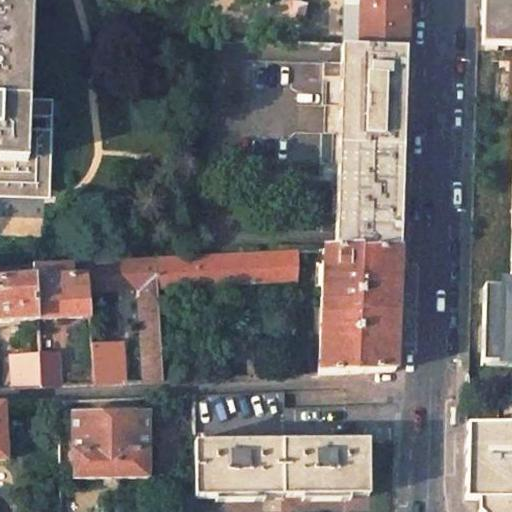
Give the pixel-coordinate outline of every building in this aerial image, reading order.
[(32,0),(0,0),(0,160),(27,161),(28,130),(32,0)] [(406,0),(360,0),(359,49),(405,51),(406,0)] [(511,0),(483,0),(483,45),(511,45),(511,224),(510,290),(482,288),(480,365),(511,365),(511,0)] [(340,49),(341,51),(340,65),(340,79),(335,234),(334,249),(399,249),(405,51),(359,49),(358,51),(340,49)] [(340,65),(322,64),(321,78),(340,79),(340,65)] [(0,193),(44,195),(46,130),(28,130),(27,161),(0,160),(0,193)] [(320,318),(357,319),(357,312),(397,310),(399,249),(334,249),(323,249),(320,318)] [(299,251),(156,258),(158,289),(300,282),(299,251)] [(156,258),(86,263),(87,277),(88,292),(141,290),(158,289),(156,258)] [(86,263),(33,266),(33,281),(87,277),(86,263)] [(33,266),(0,268),(0,282),(33,281),(33,266)] [(87,277),(33,281),(36,320),(89,317),(88,292),(87,277)] [(0,322),(36,320),(33,281),(0,282),(0,322)] [(158,289),(141,290),(143,335),(160,334),(158,289)] [(357,319),(320,318),(317,376),(394,373),(397,310),(357,312),(357,319)] [(111,344),(90,345),(94,386),(114,385),(111,344)] [(58,353),(38,354),(40,389),(62,387),(58,353)] [(38,354),(10,356),(13,390),(40,389),(38,354)] [(270,360),(251,361),(252,379),(270,378),(270,360)] [(162,374),(136,375),(136,384),(162,383),(162,374)] [(68,403),(57,404),(58,419),(68,419),(68,403)] [(147,479),(147,415),(71,416),(72,480),(147,479)] [(511,511),(511,416),(496,417),(496,431),(463,431),(461,505),(468,505),(468,511),(511,511)] [(368,442),(194,443),(195,493),(194,498),(369,497),(368,442)] [(195,493),(172,494),(172,511),(194,511),(194,498),(195,493)]
